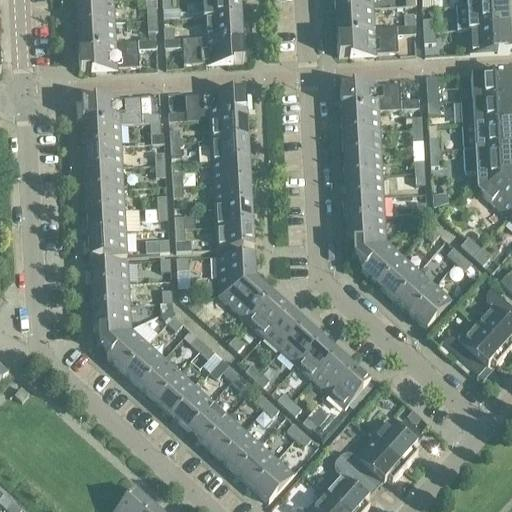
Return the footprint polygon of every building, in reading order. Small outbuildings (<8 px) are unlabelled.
[(171,0),(161,1),(162,13),(172,12),(171,0)] [(239,0),(201,0),(203,20),(240,18),(239,0)] [(371,0),(333,0),(335,13),(372,11),(371,0)] [(505,0),(465,0),(466,8),(506,6),(505,0)] [(112,4),(75,6),(76,27),(114,25),(112,4)] [(506,6),(466,8),(467,32),(507,30),(506,6)] [(146,23),(156,23),(156,11),(146,12),(146,23)] [(372,11),(335,13),(336,35),(373,33),(373,32),(372,11)] [(240,18),(203,20),(204,41),(204,42),(241,40),(240,18)] [(373,33),(336,35),(337,59),(397,56),(396,39),(414,38),(413,18),(403,18),(404,30),(373,32),(373,33)] [(434,22),(422,23),(422,35),(434,34),(434,22)] [(147,36),(155,35),(157,35),(156,23),(146,23),(147,36)] [(114,25),(76,27),(77,49),(115,47),(115,46),(114,25)] [(507,30),(467,32),(469,57),(509,55),(507,30)] [(173,31),(163,31),(164,43),(174,43),(173,31)] [(434,34),(422,35),(423,47),(435,46),(434,34)] [(241,40),(204,42),(204,41),(174,43),(164,43),(164,52),(182,51),(183,68),(243,65),(241,40)] [(115,47),(77,49),(79,74),(138,71),(138,54),(155,53),(155,44),(115,46),(115,47)] [(510,76),(470,79),(471,103),(511,101),(510,76)] [(399,88),(355,90),(339,91),(340,116),(378,114),(378,115),(418,112),(418,104),(400,105),(399,88)] [(437,93),(425,94),(426,106),(438,105),(437,93)] [(244,96),(206,98),(185,100),(185,117),(168,118),(168,126),(208,124),(208,123),(246,121),(244,96)] [(511,115),(511,101),(471,103),(473,127),(511,125),(511,115)] [(140,102),(97,104),(80,105),(82,131),(119,129),(149,127),(159,127),(159,118),(141,119),(140,102)] [(438,105),(426,106),(427,118),(439,117),(438,105)] [(378,114),(340,116),(341,137),(379,135),(378,115),(378,114)] [(208,123),(208,124),(210,145),(247,143),(246,121),(208,123)] [(421,133),(421,121),(409,122),(409,134),(421,133)] [(511,125),(473,127),(474,151),(511,149),(511,125)] [(150,138),(160,137),(159,127),(149,127),(150,138)] [(119,129),(82,131),(83,151),(120,149),(119,129)] [(421,133),(409,134),(410,146),(422,145),(421,133)] [(179,134),(169,135),(169,147),(179,146),(179,134)] [(379,135),(341,137),(343,159),(380,157),(379,135)] [(440,141),(428,142),(428,154),(440,153),(440,141)] [(247,143),(210,145),(211,166),(248,164),(247,143)] [(179,146),(169,147),(170,159),(180,158),(179,146)] [(120,149),(83,151),(84,173),(121,171),(120,149)] [(511,149),(474,151),(476,184),(479,191),(476,192),(477,193),(511,176),(511,149)] [(440,153),(428,154),(429,170),(441,170),(440,153)] [(164,169),(164,157),(154,157),(154,169),(164,169)] [(380,157),(343,159),(344,181),(381,179),(380,157)] [(248,164),(211,166),(212,188),(249,186),(248,164)] [(424,176),(423,164),(411,165),(412,177),(424,176)] [(164,169),(154,169),(155,181),(165,181),(164,169)] [(121,171),(84,173),(85,194),(123,193),(121,171)] [(424,176),(412,177),(412,189),(424,188),(424,176)] [(511,176),(477,193),(477,194),(480,193),(483,200),(508,222),(511,216),(511,176)] [(181,177),(171,178),(172,190),(182,189),(181,177)] [(381,179),(344,181),(345,202),(382,200),(381,179)] [(249,186),(212,188),(213,209),(250,207),(249,186)] [(182,189),(172,190),(172,202),(182,201),(182,189)] [(123,193),(85,194),(86,216),(124,214),(123,193)] [(167,212),(166,200),(156,200),(157,212),(167,212)] [(382,200),(345,202),(346,224),(384,222),(382,200)] [(250,207),(213,209),(214,231),(252,229),(250,207)] [(426,219),(425,207),(413,208),(414,220),(426,219)] [(167,212),(157,212),(158,224),(167,224),(167,212)] [(124,214),(86,216),(87,238),(125,236),(124,214)] [(183,221),(173,221),(174,233),(184,232),(183,221)] [(384,222),(346,224),(347,246),(352,246),(352,251),(356,259),(385,245),(384,222)] [(252,229),(214,231),(215,253),(253,251),(252,229)] [(430,248),(438,239),(429,231),(421,240),(430,248)] [(184,232),(174,233),(175,245),(185,245),(184,232)] [(125,236),(87,238),(89,260),(126,258),(125,236)] [(472,262),(480,253),(467,241),(459,250),(472,262)] [(169,256),(169,243),(159,244),(159,256),(169,256)] [(385,245),(356,259),(360,266),(364,270),(360,274),(377,289),(402,261),(385,245)] [(453,269),(461,260),(452,252),(444,261),(453,269)] [(472,262),(481,270),(489,261),(480,253),(472,262)] [(253,258),(216,260),(218,300),(255,282),(253,258)] [(462,277),(470,268),(461,260),(453,269),(462,277)] [(402,261),(377,289),(393,303),(418,275),(402,261)] [(186,274),(186,262),(176,262),(176,274),(186,274)] [(170,263),(160,263),(160,275),(170,275),(170,263)] [(127,265),(89,267),(90,289),(128,287),(127,265)] [(418,275),(393,303),(409,317),(434,290),(418,275)] [(508,293),(511,288),(511,281),(507,277),(499,286),(508,293)] [(255,282),(218,300),(247,326),(272,298),(255,282)] [(128,287),(90,289),(91,311),(129,309),(128,287)] [(434,290),(409,317),(426,332),(451,304),(434,290)] [(511,311),(490,292),(486,296),(485,299),(485,304),(487,307),(490,310),(474,327),(507,357),(511,352),(511,311)] [(172,307),(171,294),(161,295),(162,307),(172,307)] [(272,298),(247,326),(263,340),(288,312),(272,298)] [(202,307),(194,316),(200,321),(208,312),(202,307)] [(129,309),(91,311),(93,334),(97,333),(98,339),(101,346),(130,332),(129,309)] [(288,312),(263,340),(279,354),(304,327),(288,312)] [(175,336),(182,328),(173,320),(166,328),(175,336)] [(304,327),(279,354),(295,369),(320,341),(304,327)] [(458,345),(455,342),(452,341),(448,341),(444,343),(441,347),(477,379),(489,366),(495,371),(507,357),(474,327),(458,345)] [(130,332),(101,346),(105,354),(109,357),(106,361),(122,376),(147,348),(130,332)] [(227,348),(236,356),(243,349),(234,340),(227,348)] [(198,356),(205,349),(196,341),(189,348),(198,356)] [(320,341),(295,369),(311,383),(336,355),(320,341)] [(147,348),(122,376),(138,390),(163,362),(147,348)] [(207,364),(214,357),(205,349),(198,356),(207,364)] [(336,355),(311,383),(327,398),(352,370),(336,355)] [(163,362),(138,390),(155,405),(180,377),(163,362)] [(253,384),(259,376),(250,368),(244,376),(253,384)] [(230,385),(237,378),(228,370),(221,377),(230,385)] [(352,370),(327,398),(344,413),(369,385),(352,370)] [(253,384),(262,392),(268,384),(259,376),(253,384)] [(180,377),(155,405),(171,419),(196,391),(180,377)] [(239,393),(246,386),(237,378),(230,385),(239,393)] [(196,391),(171,419),(187,434),(212,406),(196,391)] [(21,406),(28,398),(21,392),(14,399),(21,406)] [(285,413),(291,405),(283,397),(276,405),(285,413)] [(262,414),(269,407),(260,399),(253,406),(262,414)] [(285,413),(294,421),(301,413),(291,405),(285,413)] [(212,406),(187,434),(203,448),(228,420),(212,406)] [(271,422),(278,415),(269,407),(262,414),(271,422)] [(228,420),(203,448),(219,462),(244,434),(228,420)] [(301,427),(310,436),(317,428),(308,420),(301,427)] [(387,424),(370,443),(404,473),(417,458),(411,453),(423,440),(404,423),(396,432),(387,424)] [(295,443),(301,435),(292,427),(286,435),(295,443)] [(244,434),(219,462),(235,477),(260,449),(244,434)] [(304,451),(310,444),(301,435),(295,443),(304,451)] [(355,460),(352,458),(348,456),(344,456),(341,458),(338,462),(374,494),(385,482),(391,487),(404,473),(370,443),(355,460)] [(260,449),(235,477),(251,491),(276,463),(260,449)] [(338,479),(322,496),(339,511),(368,511),(363,507),(374,494),(338,462),(335,465),(333,469),(333,473),(335,476),(338,479)] [(276,463),(251,491),(268,506),(293,478),(276,463)] [(116,511),(146,511),(150,508),(134,493),(116,511)] [(308,511),(304,511),(300,510),(296,510),(292,511),(339,511),(322,496),(308,511)]
